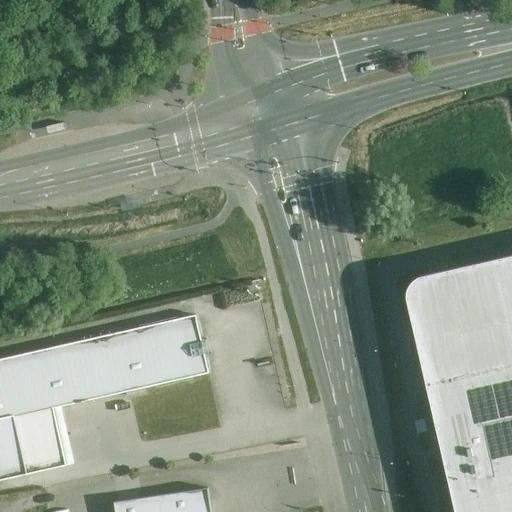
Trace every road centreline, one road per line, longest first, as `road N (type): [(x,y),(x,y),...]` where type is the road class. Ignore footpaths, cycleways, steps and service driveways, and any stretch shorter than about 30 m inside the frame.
road 1 (tertiary): [(367,511),(316,293),(263,114)]
road 2 (secondary): [(263,114),(0,183)]
road 3 (secondary): [(511,26),(342,68),(263,114)]
road 4 (secondary): [(263,114),(511,64)]
